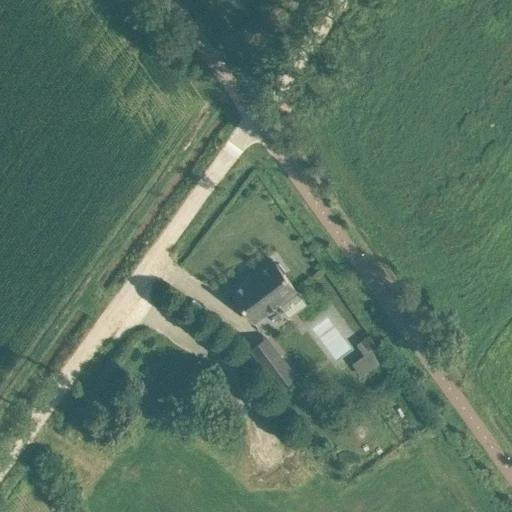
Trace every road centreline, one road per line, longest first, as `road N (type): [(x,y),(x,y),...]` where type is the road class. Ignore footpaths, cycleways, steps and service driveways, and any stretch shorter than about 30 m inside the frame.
road 1 (track): [(254,117),(0,469)]
road 2 (track): [(339,0),(254,117)]
